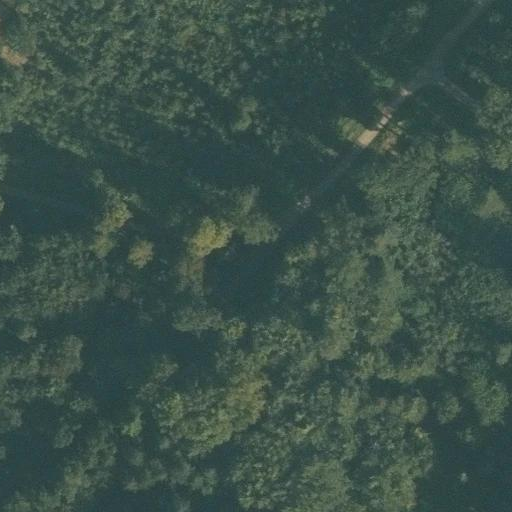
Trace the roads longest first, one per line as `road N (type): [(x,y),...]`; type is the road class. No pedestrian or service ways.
road 1 (track): [(170,351),(429,67)]
road 2 (track): [(285,226),(223,236),(0,180)]
road 3 (track): [(0,493),(170,351)]
road 4 (track): [(321,511),(170,351)]
